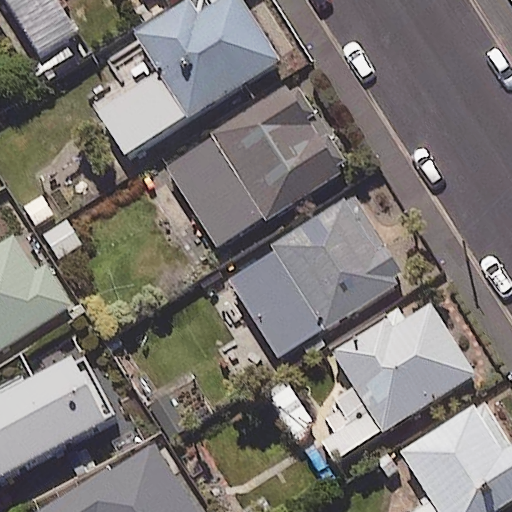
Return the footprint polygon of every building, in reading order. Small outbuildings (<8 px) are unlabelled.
[(0,0),(44,68),(138,7),(133,0),(0,0)] [(287,74),(246,3),(251,0),(215,0),(211,2),(213,5),(144,45),(165,82),(104,118),(132,166),(287,74)] [(152,0),(167,22),(198,0),(152,0)] [(359,178),(307,93),(172,175),(224,260),(359,178)] [(412,291),(360,208),(233,287),(284,370),(412,291)] [(54,276),(43,283),(20,248),(0,260),(0,365),(79,316),(54,276)] [(322,444),(340,472),(387,442),(390,446),(483,387),(434,309),(342,367),(358,391),(329,409),(335,417),(324,423),(333,437),(322,444)] [(0,504),(120,440),(85,375),(0,420),(0,504)] [(435,511),(511,511),(511,447),(490,411),(407,460),(437,511),(435,511)] [(196,511),(162,454),(64,511),(196,511)]
